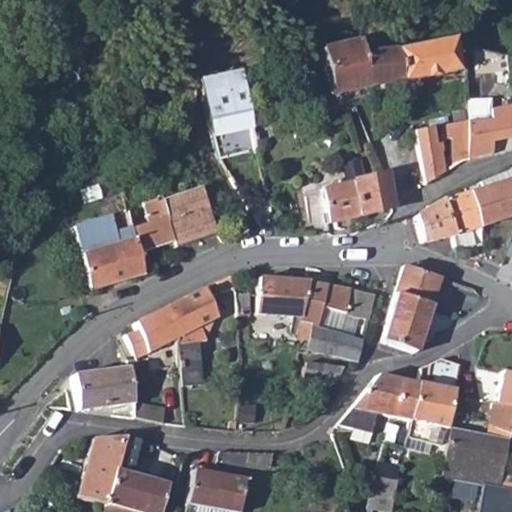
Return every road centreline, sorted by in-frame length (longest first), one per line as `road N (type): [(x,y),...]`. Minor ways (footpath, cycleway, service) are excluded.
road 1 (residential): [(511,309),(437,351),(371,371),(310,439),(293,446),(67,433),(17,495),(0,502)]
road 2 (residential): [(0,435),(104,327),(206,267),(255,253),(393,249)]
road 3 (residential): [(453,97),(417,104),(392,124),(412,205)]
road 4 (residential): [(393,249),(499,291),(511,306)]
